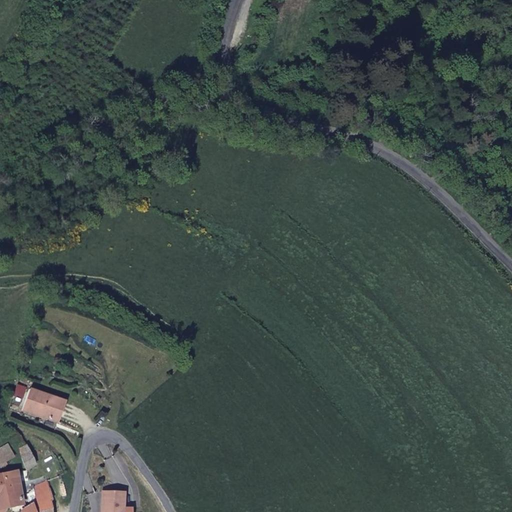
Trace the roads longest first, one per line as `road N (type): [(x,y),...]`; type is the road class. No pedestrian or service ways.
road 1 (secondary): [(238,0),(225,54),(242,99),(278,122),(340,134),(390,158),(511,265)]
road 2 (unclassified): [(170,511),(124,444),(105,435),(87,447),(74,511)]
